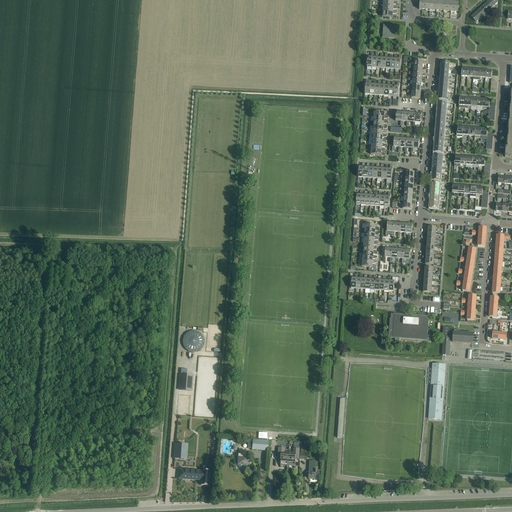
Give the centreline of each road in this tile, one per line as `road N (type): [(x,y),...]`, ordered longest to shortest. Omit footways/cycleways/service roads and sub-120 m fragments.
road 1 (unclassified): [(76,511),(511,494)]
road 2 (residential): [(511,348),(481,346),(490,222)]
